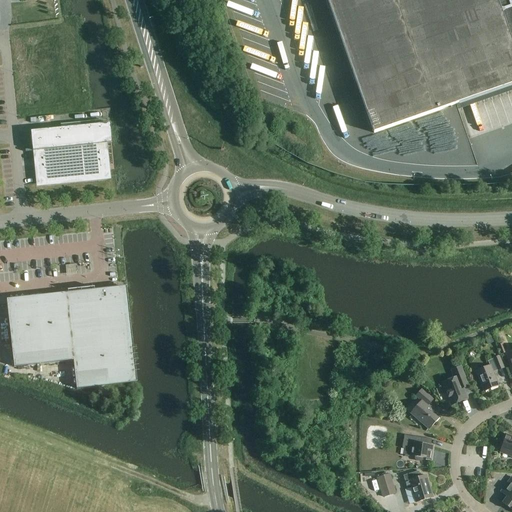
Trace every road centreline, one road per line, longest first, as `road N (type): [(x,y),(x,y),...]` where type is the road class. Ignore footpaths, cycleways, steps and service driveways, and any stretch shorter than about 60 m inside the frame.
road 1 (secondary): [(271,187),(396,216),(511,218)]
road 2 (secondary): [(217,511),(201,277)]
road 3 (secondary): [(127,0),(181,176)]
road 4 (secondary): [(201,166),(184,142),(139,0)]
road 5 (residential): [(482,511),(457,480),(458,444),(475,420),(511,404)]
road 6 (track): [(97,459),(194,500),(215,501)]
